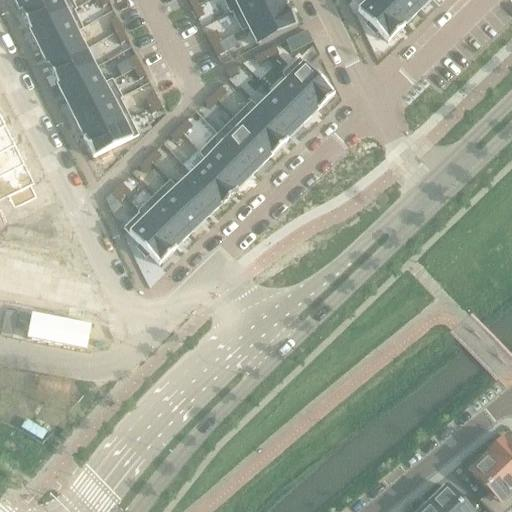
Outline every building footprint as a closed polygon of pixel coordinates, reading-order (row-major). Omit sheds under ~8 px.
[(13,0),(19,13),(44,0),(13,0)] [(44,0),(19,13),(29,33),(75,10),(77,9),(72,0),(44,0)] [(107,0),(98,0),(103,8),(109,5),(107,0)] [(222,0),(230,15),(232,14),(259,0),(222,0)] [(282,0),(259,0),(232,14),(242,33),(248,30),(287,10),(282,0)] [(375,0),(371,0),(357,14),(368,24),(365,27),(375,37),(378,34),(388,45),(404,29),(375,0)] [(405,0),(375,0),(404,29),(420,14),(405,0)] [(405,0),(420,14),(433,0),(405,0)] [(199,5),(193,8),(198,19),(205,15),(199,5)] [(75,10),(29,33),(39,51),(78,32),(84,28),(75,10)] [(287,10),(248,30),(258,49),(297,29),(287,10)] [(117,20),(110,24),(115,34),(122,31),(117,20)] [(122,31),(115,34),(121,45),(128,41),(122,31)] [(217,31),(206,36),(212,46),(222,41),(217,31)] [(78,32),(39,51),(47,69),(86,49),(78,32)] [(219,43),(212,47),(217,57),(224,54),(219,43)] [(86,49),(47,69),(56,86),(95,67),(86,49)] [(275,49),(264,54),(268,61),(278,56),(275,49)] [(264,54),(254,59),(257,66),(268,61),(264,54)] [(135,57),(128,60),(134,71),(141,67),(135,57)] [(299,61),(282,77),(287,82),(317,113),(334,97),(324,86),(326,84),(317,74),(314,77),(304,66),(299,61)] [(95,67),(56,86),(65,104),(104,84),(95,67)] [(141,67),(134,71),(139,82),(146,78),(141,67)] [(236,68),(225,74),(229,80),(239,75),(236,68)] [(104,84),(65,104),(75,124),(120,101),(122,100),(112,80),(104,84)] [(287,82),(272,96),(302,128),(317,113),(287,82)] [(221,89),(212,97),(218,103),(226,95),(221,89)] [(272,96),(257,111),(288,142),(302,128),(272,96)] [(155,97),(145,102),(148,109),(159,104),(155,97)] [(212,97),(204,106),(209,111),(218,103),(212,97)] [(120,101),(75,124),(84,142),(129,120),(120,101)] [(159,104),(148,109),(152,116),(162,111),(159,104)] [(251,104),(234,121),(271,159),(288,142),(257,111),(251,104)] [(129,120),(84,142),(93,160),(132,141),(138,138),(129,120)] [(234,121),(217,137),(254,175),(271,159),(234,121)] [(187,122),(178,131),(184,136),(192,128),(187,122)] [(6,126),(0,129),(0,153),(16,146),(6,126)] [(178,131),(170,139),(175,145),(184,136),(178,131)] [(217,137),(199,154),(206,161),(236,192),(254,175),(217,137)] [(0,177),(25,165),(16,146),(0,153),(0,177)] [(156,153),(147,161),(153,166),(161,158),(156,153)] [(147,161),(139,169),(144,175),(153,166),(147,161)] [(206,161),(191,175),(222,206),(236,192),(206,161)] [(25,165),(0,177),(0,202),(1,202),(9,198),(14,210),(38,199),(32,187),(35,185),(25,165)] [(191,175),(176,189),(207,221),(222,206),(191,175)] [(170,183),(154,198),(191,237),(207,221),(176,189),(170,183)] [(122,186),(116,191),(124,200),(130,194),(122,186)] [(116,191),(111,197),(119,205),(124,200),(116,191)] [(154,198),(138,214),(139,216),(175,252),(191,237),(154,198)] [(139,216),(124,231),(139,247),(137,250),(146,259),(149,257),(159,267),(175,252),(139,216)] [(9,217),(7,224),(19,226),(20,219),(9,217)] [(20,219),(19,226),(31,229),(32,221),(20,219)] [(42,223),(40,230),(52,233),(53,225),(42,223)] [(0,289),(7,291),(15,248),(0,245),(0,289)] [(15,248),(7,291),(28,295),(36,252),(15,248)] [(36,252),(28,295),(49,299),(56,261),(57,259),(57,256),(36,252)] [(56,261),(49,299),(72,303),(72,299),(90,291),(79,265),(56,261)] [(511,444),(506,439),(503,442),(503,441),(488,456),(511,481),(511,444)] [(509,511),(511,509),(511,481),(488,456),(485,459),(482,456),(470,467),(473,471),(470,474),(489,494),(479,503),(487,511),(509,511)] [(0,471),(8,478),(10,475),(14,470),(16,468),(2,457),(0,459),(0,471)] [(468,511),(446,489),(428,505),(427,504),(426,505),(433,511),(468,511)]
